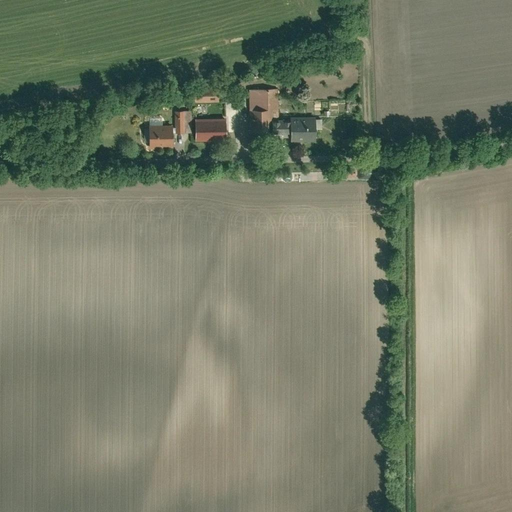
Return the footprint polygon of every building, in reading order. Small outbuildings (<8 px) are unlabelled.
[(277,89),(249,90),(250,117),(277,116),(277,89)] [(219,101),(218,91),(194,91),(195,102),(219,101)] [(192,111),(175,111),(176,132),(192,132),(192,111)] [(316,118),(291,118),(291,121),(291,132),(291,141),(316,141),(316,118)] [(225,120),(196,121),(197,141),(226,140),(225,120)] [(291,121),(273,122),(273,132),(291,132),(291,121)] [(173,128),(150,128),(150,148),(173,147),(173,128)]
